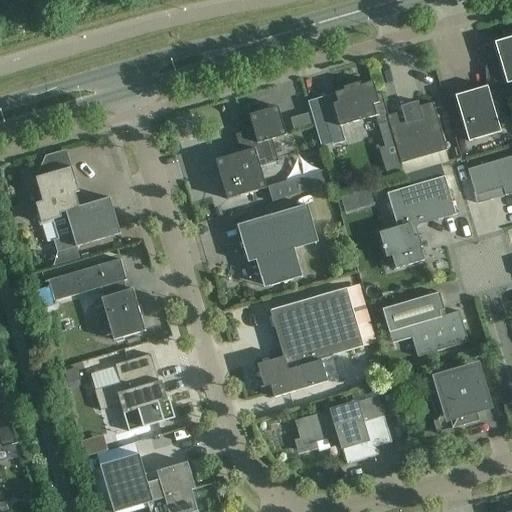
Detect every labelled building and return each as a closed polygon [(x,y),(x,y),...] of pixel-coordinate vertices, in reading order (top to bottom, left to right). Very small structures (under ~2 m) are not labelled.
[(496,84),(500,97),(511,93),(511,37),(494,43),(506,81),(496,84)] [(387,116),(388,116),(381,94),(377,95),(373,82),(361,86),(360,83),(343,88),(344,90),(335,93),(337,103),(333,104),(336,115),(324,118),(332,146),(345,142),(340,123),(353,120),(354,123),(375,116),(378,126),(389,123),(387,116)] [(455,96),(468,142),(501,133),(498,125),(508,122),(500,97),(496,84),(455,96)] [(387,116),(389,123),(401,164),(447,151),(433,103),(419,107),(418,102),(400,107),(401,112),(388,116),(387,116)] [(255,149),(260,167),(278,162),(272,140),(286,136),(278,107),(249,115),(253,130),(235,135),(241,153),(255,149)] [(309,114),(293,118),(297,129),(312,125),(309,114)] [(241,153),(224,158),(215,161),(227,200),(266,189),(260,167),(255,149),(241,153)] [(511,156),(467,170),(477,204),(492,200),(490,192),(503,188),(505,196),(511,194),(511,156)] [(77,185),(72,167),(36,178),(43,202),(36,204),(41,224),(52,220),(58,240),(53,241),(57,253),(120,234),(110,198),(79,207),(75,193),(79,192),(77,185)] [(290,186),(293,196),(330,185),(326,175),(290,186)] [(387,194),(397,228),(410,224),(410,225),(437,217),(438,221),(457,215),(456,214),(455,214),(444,177),(387,194)] [(255,261),(294,250),(318,243),(307,205),(243,224),(250,249),(244,251),(248,263),(255,261)] [(414,238),(410,225),(410,224),(397,228),(379,233),(383,246),(382,247),(383,250),(384,250),(386,258),(391,257),(395,270),(424,261),(420,248),(422,248),(418,236),(414,238)] [(294,250),(255,261),(261,279),(266,277),(269,287),(302,277),(294,250)] [(103,298),(123,292),(120,282),(124,281),(118,260),(48,281),(54,302),(100,288),(103,298)] [(103,298),(101,298),(105,313),(104,314),(102,315),(101,316),(100,317),(99,319),(99,320),(99,322),(99,324),(99,325),(100,327),(101,328),(102,329),(104,330),(106,331),(107,331),(109,331),(111,331),(114,341),(145,331),(133,289),(123,292),(103,298)] [(283,358),(298,353),(301,365),(364,347),(346,289),(269,311),(283,358)] [(382,310),(389,332),(392,344),(411,338),(417,358),(468,343),(459,312),(440,317),(439,312),(444,310),(439,293),(382,310)] [(302,369),(301,365),(298,353),(283,358),(257,365),(262,383),(269,381),(274,398),(308,388),(307,386),(304,387),(299,370),(302,369)] [(123,414),(137,410),(143,428),(175,419),(169,398),(163,399),(150,355),(115,365),(120,383),(94,391),(100,411),(121,405),(123,414)] [(80,381),(76,368),(64,372),(68,384),(80,381)] [(487,406),(475,368),(437,379),(440,391),(429,394),(440,433),(479,421),(475,410),(487,406)] [(316,447),(315,443),(339,436),(337,430),(383,417),(377,397),(294,421),(300,441),(296,442),(299,452),(316,447)] [(378,455),(376,448),(391,443),(383,417),(337,430),(339,436),(347,465),(378,455)] [(6,446),(16,444),(11,426),(0,429),(0,436),(3,447),(6,446)] [(10,460),(22,456),(18,443),(16,444),(6,446),(10,460)] [(334,451),(318,452),(319,469),(335,468),(334,451)] [(150,479),(145,476),(139,454),(99,466),(113,511),(119,511),(147,504),(149,511),(168,511),(158,477),(150,479)] [(158,477),(168,511),(196,511),(197,511),(191,491),(195,490),(187,463),(156,472),(158,477)]
